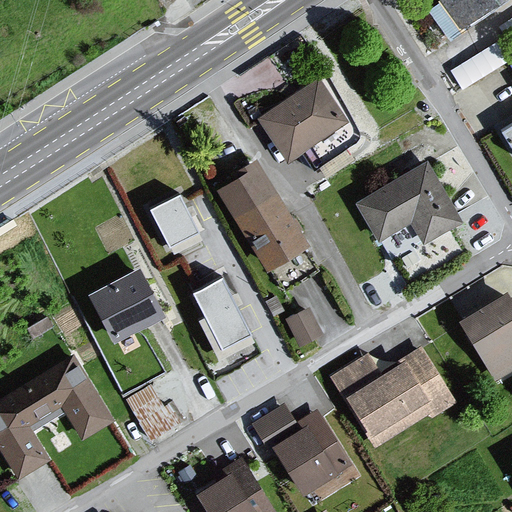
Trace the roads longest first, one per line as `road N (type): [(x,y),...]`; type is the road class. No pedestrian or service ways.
road 1 (residential): [(511,252),(74,511)]
road 2 (primary): [(277,0),(0,180)]
road 3 (residential): [(511,218),(377,0)]
